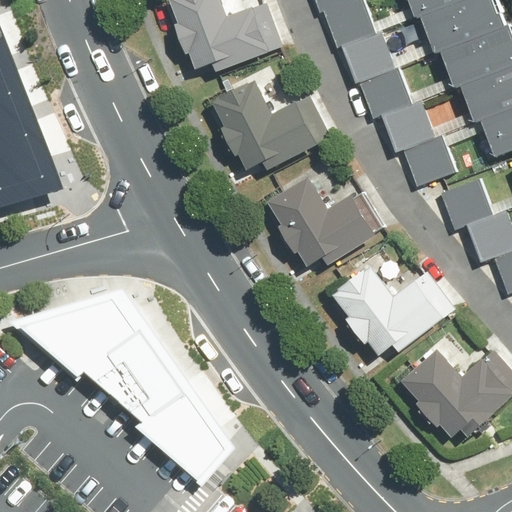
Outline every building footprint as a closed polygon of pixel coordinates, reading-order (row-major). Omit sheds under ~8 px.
[(201,55),(212,83),(288,52),(269,3),(235,17),(228,0),(180,0),(190,24),(183,26),(195,57),(201,55)] [(367,0),(344,0),(327,7),(340,42),(346,40),(378,28),(367,0)] [(426,12),(459,0),(414,0),(420,15),(426,12)] [(447,46),(511,23),(502,0),(459,0),(426,12),(439,49),(447,46)] [(0,9),(0,201),(70,180),(0,9)] [(465,82),(511,64),(511,22),(511,23),(447,46),(461,83),(465,82)] [(378,28),(346,40),(360,76),(364,75),(398,62),(384,26),(378,28)] [(398,62),(364,75),(378,112),(386,109),(414,98),(400,61),(398,62)] [(486,115),(511,105),(511,64),(465,82),(478,117),(486,115)] [(247,156),(257,178),(324,146),(304,103),(281,113),(267,82),(224,102),(236,126),(229,129),(243,158),(247,156)] [(414,98),(386,109),(400,145),(406,143),(438,131),(424,95),(414,98)] [(511,105),(486,115),(499,151),(511,146),(511,105)] [(438,131),(406,143),(421,181),(459,167),(445,129),(438,131)] [(472,220),(495,211),(481,174),(443,188),(456,225),(472,220)] [(310,253),(322,275),(385,239),(362,198),(340,210),(320,175),(276,200),(291,225),(286,228),(302,258),(310,253)] [(497,253),(511,247),(511,214),(509,206),(495,211),(472,220),(485,257),(497,253)] [(511,289),(511,247),(497,253),(511,290),(511,289)] [(378,264),(336,297),(393,368),(455,318),(425,280),(404,296),(378,264)] [(235,446),(131,288),(129,285),(33,325),(211,480),(235,446)] [(446,349),(407,380),(461,446),(511,403),(511,365),(501,352),(470,377),(446,349)]
